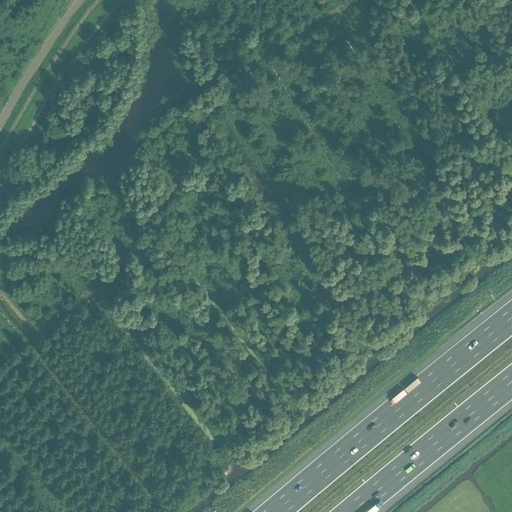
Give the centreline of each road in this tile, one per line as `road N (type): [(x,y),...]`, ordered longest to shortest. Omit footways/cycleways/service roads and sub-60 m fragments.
road 1 (motorway): [(511,320),(278,511)]
road 2 (unknown): [(0,172),(76,55),(125,0)]
road 3 (motorway): [(352,511),(511,382)]
